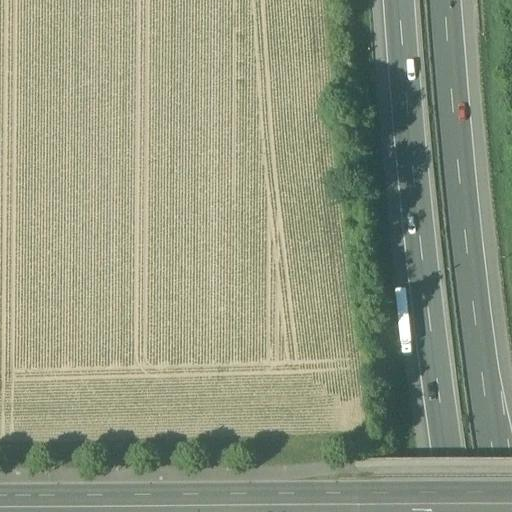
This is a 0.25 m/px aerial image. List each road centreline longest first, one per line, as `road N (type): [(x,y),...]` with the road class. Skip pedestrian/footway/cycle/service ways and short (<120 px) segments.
road 1 (motorway): [(504,511),(448,0)]
road 2 (motorway): [(401,0),(451,511)]
road 3 (secondary): [(0,509),(511,507)]
